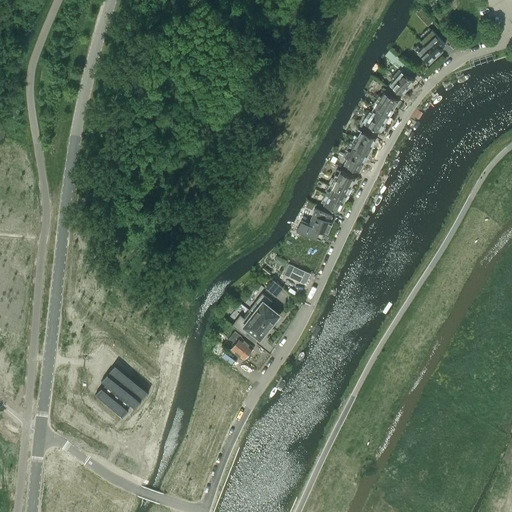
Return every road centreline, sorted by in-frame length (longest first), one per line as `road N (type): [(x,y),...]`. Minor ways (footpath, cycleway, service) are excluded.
road 1 (residential): [(206,511),(248,413),(419,95),(465,55),(511,38)]
road 2 (tertiary): [(39,434),(74,136),(110,0)]
road 3 (unclassified): [(298,511),(387,332),(490,162),(511,145)]
road 4 (motorway): [(288,511),(0,267)]
road 5 (motorway): [(0,315),(233,511)]
road 6 (residential): [(39,434),(193,511)]
